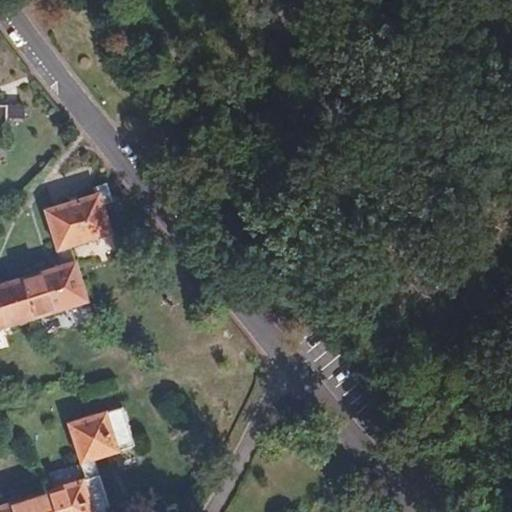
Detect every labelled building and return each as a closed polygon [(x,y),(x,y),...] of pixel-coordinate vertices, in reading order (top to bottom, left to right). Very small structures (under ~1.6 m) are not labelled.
[(0,105),(0,146),(3,146),(4,118),(20,118),(21,106),(0,105)] [(91,189),(93,195),(98,194),(102,207),(110,204),(105,185),(91,189)] [(98,194),(93,195),(44,211),(55,250),(69,246),(110,233),(102,207),(98,194)] [(69,246),(55,250),(59,267),(21,279),(33,318),(85,302),(69,246)] [(0,328),(33,318),(21,279),(0,285),(0,328)] [(78,462),(93,458),(132,446),(120,407),(67,423),(78,462)] [(44,492),(50,511),(108,511),(93,458),(78,462),(83,479),(44,492)] [(0,506),(0,511),(50,511),(44,492),(0,506)]
